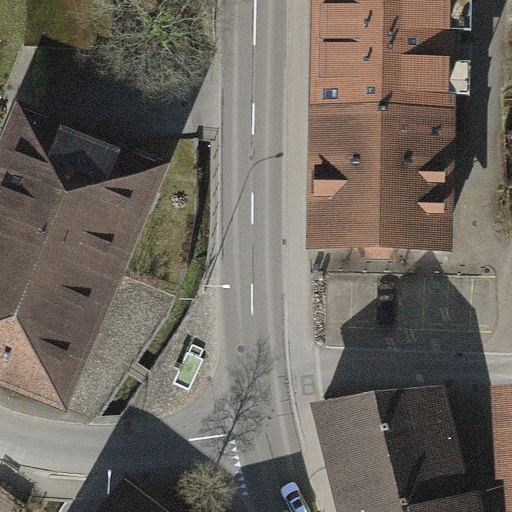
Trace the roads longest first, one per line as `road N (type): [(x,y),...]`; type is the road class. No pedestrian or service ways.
road 1 (primary): [(255,357),(253,0)]
road 2 (residential): [(268,428),(123,448),(0,432)]
road 3 (residential): [(255,357),(511,371)]
